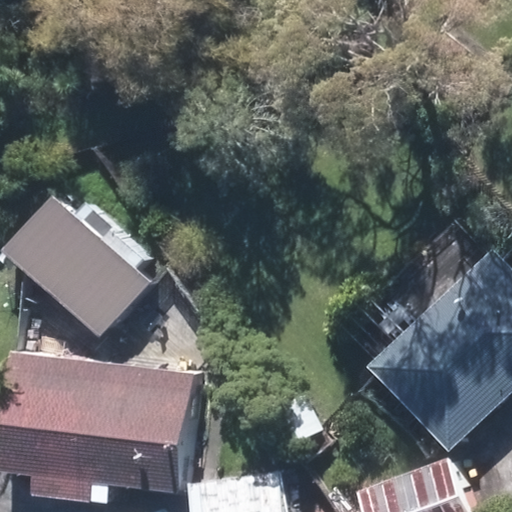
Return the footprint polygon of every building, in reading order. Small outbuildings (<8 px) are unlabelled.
[(107,340),(157,286),(60,200),(11,254),(107,340)] [(455,455),(511,401),(511,251),(507,246),(375,369),(455,455)] [(131,320),(166,355),(204,318),(169,283),(131,320)] [(199,377),(17,357),(4,473),(186,493),(199,377)] [(340,443),(307,390),(275,411),(308,463),(340,443)] [(473,511),(454,461),(363,496),(369,511),(473,511)] [(197,489),(200,511),(287,511),(283,478),(197,489)]
